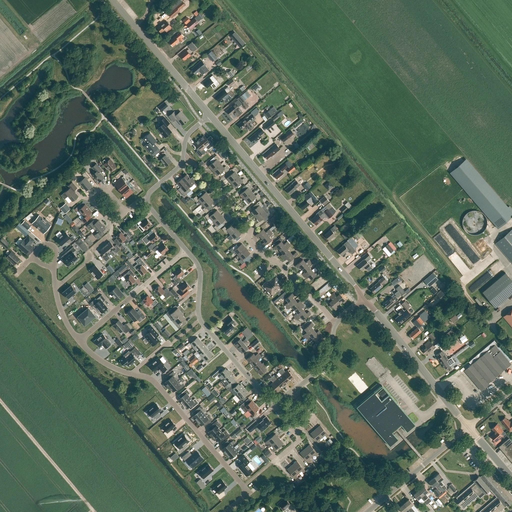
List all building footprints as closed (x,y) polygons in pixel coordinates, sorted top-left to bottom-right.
[(184,5),(180,0),(177,0),(170,7),(173,10),(169,14),(172,18),(180,11),(178,10),(184,5)] [(195,18),(187,25),(191,30),(199,23),(195,18)] [(157,28),(161,33),(165,30),(167,32),(172,28),(166,21),(157,28)] [(180,32),(169,42),(173,47),(176,44),(177,44),(179,42),(179,41),(180,41),(182,43),(184,41),(182,39),(184,37),(180,32)] [(245,43),(242,40),(237,44),(240,48),(245,43)] [(197,48),(192,42),(188,46),(193,52),(197,48)] [(180,55),(184,60),(188,57),(188,58),(191,56),(186,50),(180,55)] [(207,55),(213,62),(217,58),(212,51),(207,55)] [(199,71),(202,75),(208,70),(205,66),(206,66),(202,61),(192,69),(196,74),(199,71)] [(235,76),(226,83),(229,87),(235,82),(234,81),(237,79),(235,76)] [(203,83),(207,88),(211,85),(214,83),(210,78),(203,83)] [(224,89),(215,97),(219,102),(222,99),(223,99),(229,94),(228,93),(231,90),(228,87),(225,89),(224,89)] [(146,94),(153,105),(159,101),(151,90),(146,94)] [(241,96),(236,99),(245,109),(249,106),(245,101),(241,96)] [(142,116),(153,106),(148,100),(136,111),(142,116)] [(235,103),(226,110),(230,115),(233,113),(237,117),(242,112),(239,109),(240,108),(235,103)] [(271,109),(265,114),(268,118),(274,113),(271,109)] [(169,116),(173,121),(176,119),(182,126),(188,121),(180,111),(176,115),(174,112),(169,116)] [(246,118),(238,124),(242,129),(244,127),(246,130),(248,129),(250,131),(254,127),(250,123),(256,119),(254,117),(251,113),(246,118)] [(159,122),(162,125),(158,129),(165,137),(171,132),(166,126),(169,123),(164,118),(159,122)] [(272,119),(264,126),(268,130),(275,124),(272,119)] [(256,132),(250,138),(254,143),(257,140),(258,141),(261,138),(260,136),(264,132),(261,128),(256,132)] [(290,130),(279,138),(282,142),(293,134),(290,130)] [(143,139),(147,144),(144,146),(151,154),(159,148),(158,148),(154,143),(157,141),(150,133),(143,139)] [(204,136),(199,139),(206,147),(208,145),(211,148),(215,144),(211,139),(209,141),(204,136)] [(199,139),(195,143),(200,149),(196,152),(200,157),(206,152),(203,149),(206,147),(199,139)] [(263,154),(267,159),(271,156),(271,157),(280,149),(276,144),(263,154)] [(158,156),(160,159),(166,166),(171,162),(165,155),(162,157),(159,154),(158,156)] [(208,166),(213,171),(221,164),(218,161),(220,159),(216,155),(214,157),(216,160),(208,166)] [(104,160),(102,161),(111,171),(116,166),(110,159),(106,162),(104,160)] [(507,208),(466,160),(451,173),(498,228),(511,215),(511,209),(509,206),(507,208)] [(272,173),(276,179),(283,173),(282,172),(281,170),(283,169),(284,169),(288,166),(285,163),(272,173)] [(96,164),(92,167),(96,172),(93,174),(99,182),(104,178),(99,172),(102,170),(96,164)] [(213,171),(217,176),(224,170),(226,172),(229,170),(226,166),(224,168),(221,164),(213,171)] [(226,178),(231,183),(239,176),(236,173),(238,171),(235,167),(232,169),(234,172),(226,178)] [(90,177),(85,172),(82,174),(85,178),(79,182),(86,191),(92,186),(87,180),(90,177)] [(182,179),(191,190),(189,188),(194,184),(195,184),(197,182),(193,177),(191,179),(187,174),(182,179)] [(121,183),(117,186),(120,191),(130,182),(128,180),(127,181),(123,176),(119,180),(121,183)] [(231,183),(235,188),(242,182),(244,184),(247,182),(244,178),(242,180),(239,176),(231,183)] [(178,190),(184,196),(186,194),(191,190),(182,179),(177,183),(181,188),(178,190)] [(292,184),(286,189),(290,194),(296,189),(300,185),(298,183),(296,180),(292,184)] [(65,193),(61,195),(64,199),(68,196),(72,201),(78,196),(75,192),(75,190),(77,188),(72,182),(68,186),(70,188),(65,193)] [(130,182),(120,191),(124,195),(128,192),(130,194),(135,190),(133,188),(134,187),(130,182)] [(240,194),(244,199),(252,192),(249,189),(251,187),(248,183),(245,185),(247,188),(240,194)] [(199,200),(202,204),(210,197),(206,192),(198,198),(196,196),(193,198),(196,202),(199,200)] [(244,199),(248,204),(256,198),(258,200),(260,198),(257,194),(255,196),(252,192),(244,199)] [(304,200),(298,205),(303,210),(309,204),(312,202),(313,203),(317,200),(311,192),(303,198),(304,200)] [(203,209),(206,213),(208,211),(206,208),(214,202),(210,197),(202,204),(205,207),(203,209)] [(251,212),(255,217),(263,210),(260,206),(262,205),(259,201),(257,203),(259,206),(251,212)] [(66,203),(61,208),(65,213),(71,209),(66,203)] [(79,205),(75,209),(77,212),(78,211),(81,214),(88,208),(85,204),(81,207),(79,205)] [(312,220),(316,225),(322,219),(320,216),(324,213),(328,219),(333,215),(326,206),(316,214),(317,215),(312,220)] [(38,207),(33,212),(36,216),(41,211),(38,207)] [(81,214),(79,217),(84,223),(91,217),(89,215),(92,212),(88,208),(81,214)] [(210,218),(213,222),(221,215),(217,210),(209,216),(207,214),(205,216),(208,220),(210,218)] [(255,217),(259,222),(263,219),(265,221),(272,216),(268,212),(266,214),(263,210),(255,217)] [(45,220),(39,215),(32,223),(44,234),(52,224),(46,218),(45,220)] [(214,227),(217,231),(220,229),(218,226),(225,220),(221,215),(213,222),(216,225),(214,227)] [(140,221),(136,225),(138,227),(141,224),(145,230),(151,224),(147,219),(142,223),(140,221)] [(93,228),(95,230),(102,224),(98,220),(95,223),(93,220),(87,226),(90,230),(93,228)] [(31,226),(26,221),(22,225),(28,230),(31,226)] [(344,232),(352,225),(349,221),(341,227),(344,232)] [(227,231),(230,235),(238,228),(234,223),(227,229),(225,227),(222,229),(225,233),(227,231)] [(94,235),(98,239),(104,234),(102,231),(106,229),(102,224),(95,230),(97,233),(94,235)] [(231,240),(234,243),(237,241),(235,239),(242,233),(238,228),(230,235),(233,238),(231,240)] [(511,228),(508,232),(507,230),(504,232),(506,234),(495,243),(511,263),(511,228)] [(260,236),(262,239),(271,231),(269,229),(265,232),(263,229),(255,235),(257,238),(260,236)] [(325,235),(329,240),(335,235),(331,229),(325,235)] [(262,243),(264,246),(272,240),(269,236),(273,233),(271,231),(262,239),(264,241),(262,243)] [(75,238),(72,236),(70,238),(65,232),(56,240),(61,246),(67,241),(69,244),(75,238)] [(123,241),(126,244),(128,241),(131,239),(127,235),(125,237),(121,232),(116,237),(117,238),(114,241),(118,245),(123,241)] [(154,232),(149,236),(147,234),(142,239),(146,244),(150,240),(152,243),(159,238),(154,232)] [(293,234),(286,240),(287,241),(289,243),(295,238),(293,234)] [(29,244),(31,242),(32,243),(34,240),(29,235),(25,240),(24,239),(18,246),(26,254),(32,247),(29,244)] [(3,237),(0,239),(0,242),(7,250),(12,245),(3,237)] [(276,245),(273,247),(275,250),(278,248),(280,250),(280,251),(289,243),(287,241),(283,244),(281,241),(283,240),(280,237),(274,242),(276,245)] [(80,245),(86,252),(89,249),(80,238),(79,239),(76,242),(77,244),(80,245)] [(343,245),(337,250),(342,256),(348,250),(352,254),(356,251),(352,246),(349,242),(347,241),(343,244),(343,245)] [(105,246),(111,253),(114,250),(116,253),(120,249),(116,245),(114,246),(110,242),(105,246)] [(283,254),(280,256),(282,258),(290,252),(287,249),(291,246),(289,243),(280,251),(283,254)] [(158,249),(162,254),(168,249),(164,244),(159,248),(157,246),(153,249),(155,252),(158,249)] [(232,248),(230,250),(233,254),(235,252),(238,255),(246,249),(242,244),(234,250),(232,248)] [(384,247),(390,253),(393,251),(387,244),(384,247)] [(73,246),(62,256),(65,259),(64,260),(66,262),(65,263),(68,266),(73,261),(74,262),(78,259),(73,253),(76,250),(73,246)] [(102,257),(106,261),(110,258),(108,255),(111,253),(105,246),(100,250),(104,255),(102,257)] [(246,249),(238,255),(241,259),(239,261),(242,264),(244,262),(245,262),(243,260),(250,254),(246,249)] [(15,254),(12,251),(6,257),(15,265),(20,259),(14,254),(15,254)] [(290,252),(282,258),(284,261),(287,259),(289,262),(298,254),(296,252),(292,255),(290,252)] [(364,259),(357,265),(362,270),(365,267),(368,271),(372,268),(369,264),(367,262),(369,260),(368,259),(371,257),(367,253),(362,257),(364,259)] [(303,259),(295,266),(297,268),(300,266),(302,269),(311,262),(309,259),(305,263),(303,259)] [(137,269),(142,275),(147,271),(143,266),(145,264),(142,260),(133,267),(136,270),(137,269)] [(305,272),(302,274),(304,276),(312,270),(309,267),(313,264),(311,262),(302,269),(305,272)] [(113,274),(115,277),(127,267),(125,264),(113,274)] [(95,265),(89,270),(97,279),(103,274),(95,265)] [(173,278),(175,281),(173,282),(176,285),(182,280),(179,277),(184,273),(180,267),(174,273),(176,275),(173,278)] [(134,274),(130,270),(125,274),(127,277),(125,279),(130,285),(136,281),(132,276),(134,274)] [(312,270),(304,276),(306,279),(309,277),(311,280),(320,272),(318,270),(314,273),(312,270)] [(433,273),(424,281),(429,287),(438,279),(433,273)] [(263,287),(270,294),(271,293),(272,295),(282,287),(281,285),(282,284),(276,277),(275,278),(273,276),(263,284),(265,286),(263,287)] [(370,289),(374,293),(382,286),(381,284),(384,282),(385,283),(387,281),(383,276),(378,281),(370,289)] [(400,279),(398,277),(391,283),(393,285),(400,279)] [(180,287),(182,290),(179,293),(183,297),(188,293),(186,291),(190,287),(186,282),(180,287)] [(401,294),(403,297),(407,294),(400,285),(396,289),(400,295),(401,294)] [(66,290),(63,293),(68,298),(76,291),(71,286),(69,288),(68,287),(65,289),(66,290)] [(84,286),(80,289),(84,294),(86,297),(90,294),(88,291),(84,286)] [(163,290),(159,286),(154,290),(159,296),(162,294),(166,298),(171,294),(166,288),(163,290)] [(437,295),(442,301),(452,292),(447,286),(437,295)] [(116,287),(110,292),(117,300),(123,295),(116,287)] [(273,302),(274,303),(286,294),(284,292),(273,302)] [(284,305),(286,307),(295,300),(292,297),(295,295),(293,292),(285,299),(288,302),(284,305)] [(331,295),(339,303),(341,301),(343,303),(346,301),(340,294),(336,296),(333,293),(331,295)] [(94,305),(101,313),(108,308),(103,302),(106,300),(102,295),(96,299),(98,302),(94,305)] [(148,295),(143,300),(148,306),(151,303),(153,306),(158,303),(155,300),(153,301),(148,295)] [(333,307),(335,310),(338,308),(336,306),(339,303),(331,295),(329,296),(332,300),(329,303),(331,305),(333,307)] [(395,296),(392,298),(392,297),(383,304),(387,308),(395,301),(398,299),(395,296)] [(496,299),(491,303),(495,308),(500,304),(496,299)] [(292,306),(294,309),(302,303),(300,301),(297,303),(295,300),(286,307),(288,309),(292,306)] [(401,304),(407,310),(410,307),(405,301),(401,304)] [(293,316),(295,318),(304,310),(301,308),(304,306),(302,303),(294,309),(297,313),(293,316)] [(172,321),(174,319),(182,313),(177,308),(175,310),(173,307),(166,313),(170,319),(172,321)] [(88,308),(78,317),(85,325),(95,316),(88,308)] [(127,313),(134,321),(140,316),(143,319),(146,317),(141,311),(138,314),(133,308),(127,313)] [(511,308),(503,316),(511,327),(511,308)] [(395,319),(400,324),(411,314),(407,311),(405,313),(402,309),(398,313),(400,315),(395,319)] [(300,317),(303,320),(311,314),(309,311),(306,313),(304,310),(295,318),(297,320),(300,317)] [(426,326),(423,323),(430,317),(425,311),(419,315),(420,316),(413,322),(417,327),(409,335),(413,339),(421,332),(424,329),(423,329),(426,326)] [(174,323),(179,329),(186,323),(183,320),(185,319),(183,316),(183,315),(182,313),(174,319),(172,321),(174,323)] [(462,315),(460,313),(456,316),(455,315),(449,319),(453,324),(458,319),(458,318),(462,315)] [(227,324),(221,329),(226,334),(234,327),(232,324),(234,322),(230,317),(225,321),(227,324)] [(115,324),(113,325),(120,332),(123,330),(126,333),(131,329),(126,323),(123,325),(119,320),(117,321),(114,322),(115,324)] [(303,335),(305,337),(314,330),(311,327),(314,325),(311,322),(304,329),(307,332),(303,335)] [(146,338),(143,340),(146,343),(149,341),(152,346),(159,340),(156,337),(157,336),(159,335),(158,334),(152,326),(147,331),(148,333),(144,336),(146,338)] [(247,328),(242,332),(246,337),(245,339),(247,341),(254,335),(252,333),(247,328)] [(310,336),(313,339),(321,333),(318,331),(316,333),(314,330),(305,337),(307,339),(310,336)] [(438,338),(432,332),(428,335),(434,341),(438,338)] [(312,346),(314,348),(323,341),(320,338),(323,336),(321,333),(313,339),(316,343),(312,346)] [(103,334),(94,341),(99,347),(102,344),(103,345),(106,348),(112,343),(108,339),(107,339),(103,334)] [(191,345),(194,348),(201,342),(197,337),(190,343),(189,343),(186,345),(188,347),(191,345)] [(240,339),(234,344),(238,349),(247,341),(245,339),(242,341),(240,339)] [(257,339),(250,345),(253,348),(260,343),(257,339)] [(122,346),(119,348),(122,351),(128,346),(130,349),(133,346),(129,340),(122,346)] [(464,370),(480,390),(490,382),(491,382),(494,380),(494,378),(510,364),(509,362),(511,360),(500,346),(499,346),(494,340),(469,362),(471,365),(464,370)] [(247,341),(238,349),(242,353),(248,348),(245,345),(248,343),(247,341)] [(422,350),(426,354),(432,349),(434,350),(440,345),(438,343),(434,346),(429,341),(424,345),(426,346),(422,350)] [(205,346),(201,342),(194,348),(196,351),(194,354),(195,356),(198,353),(205,346)] [(199,360),(202,358),(201,357),(209,351),(205,346),(198,353),(200,356),(197,358),(199,360)] [(125,356),(120,360),(124,365),(126,363),(129,366),(137,359),(136,357),(139,355),(133,349),(130,352),(131,353),(126,358),(125,356)] [(201,363),(203,365),(206,362),(205,361),(213,355),(209,351),(201,357),(202,358),(204,360),(201,363)] [(442,351),(436,354),(438,358),(441,364),(446,360),(448,359),(442,351)] [(247,359),(250,363),(260,355),(258,353),(255,355),(253,353),(247,359)] [(250,363),(253,367),(260,361),(258,359),(261,357),(260,355),(250,363)] [(446,360),(441,364),(445,369),(447,367),(449,371),(452,369),(450,365),(455,362),(451,357),(448,359),(446,360)] [(159,358),(150,366),(155,372),(158,369),(161,373),(167,369),(163,365),(164,364),(159,358)] [(253,367),(257,371),(266,363),(265,361),(262,363),(260,361),(253,367)] [(257,371),(260,375),(267,369),(265,367),(268,365),(266,363),(257,371)] [(216,372),(212,376),(214,378),(218,374),(220,373),(224,378),(231,373),(230,371),(228,369),(227,370),(225,368),(223,370),(221,368),(216,372)] [(282,368),(280,370),(290,381),(294,378),(287,370),(285,372),(282,368)] [(191,369),(189,371),(192,375),(195,379),(197,377),(191,369)] [(280,370),(278,371),(281,375),(279,377),(286,385),(290,381),(280,370)] [(166,385),(168,387),(177,380),(179,378),(173,371),(169,375),(171,377),(165,382),(167,384),(166,385)] [(224,378),(221,381),(225,386),(225,387),(227,389),(229,387),(233,384),(231,381),(234,379),(233,377),(233,376),(232,374),(231,373),(224,378)] [(274,375),(272,377),(281,388),(286,385),(279,377),(277,379),(274,375)] [(272,377),(270,378),(273,382),(271,384),(277,392),(281,388),(272,377)] [(171,389),(173,391),(178,387),(180,389),(185,385),(181,381),(179,383),(177,380),(168,387),(170,390),(171,389)] [(238,383),(233,388),(237,393),(244,388),(243,387),(241,384),(240,385),(238,383)] [(405,430),(406,431),(407,432),(415,425),(414,424),(408,416),(404,411),(398,404),(382,385),(360,403),(356,407),(379,433),(390,446),(394,443),(398,439),(397,438),(394,434),(392,432),(398,427),(401,425),(402,426),(405,430)] [(237,393),(236,395),(240,400),(239,401),(240,403),(247,398),(245,396),(247,394),(246,392),(247,391),(245,389),(244,388),(237,393)] [(179,400),(182,404),(190,398),(188,395),(190,393),(186,389),(182,393),(184,395),(179,399),(179,400)] [(190,398),(182,404),(186,409),(192,405),(194,407),(198,403),(195,398),(192,400),(190,398)] [(245,413),(248,410),(255,404),(252,400),(251,401),(249,399),(246,400),(240,406),(245,413)] [(156,404),(147,411),(152,417),(153,416),(156,419),(161,416),(158,412),(161,410),(156,404)] [(250,415),(252,418),(257,414),(255,411),(258,408),(255,404),(248,410),(251,414),(250,415)] [(193,416),(197,421),(207,413),(204,410),(201,406),(196,410),(198,412),(193,416)] [(207,413),(197,421),(201,426),(206,421),(208,424),(213,420),(207,413)] [(266,417),(258,423),(256,421),(247,428),(250,432),(257,426),(262,431),(268,426),(268,425),(271,422),(266,417)] [(504,424),(510,432),(511,429),(511,421),(511,422),(510,422),(508,420),(505,417),(501,421),(504,424)] [(171,419),(162,427),(166,431),(164,433),(168,438),(174,433),(170,429),(175,425),(171,419)] [(212,437),(220,430),(218,428),(221,425),(217,420),(212,425),(214,427),(209,432),(210,434),(209,434),(212,437)] [(497,424),(492,428),(495,432),(495,434),(491,436),(496,442),(501,438),(504,436),(503,435),(505,434),(497,424)] [(320,425),(315,429),(322,437),(325,435),(326,437),(329,435),(320,425)] [(243,432),(241,428),(234,434),(237,437),(243,432)] [(310,434),(319,444),(321,442),(319,440),(322,437),(315,429),(310,434)] [(214,440),(215,439),(216,441),(222,436),(224,439),(229,434),(225,430),(222,432),(220,430),(212,437),(214,440)] [(271,445),(279,439),(275,434),(265,442),(267,444),(269,443),(271,445)] [(184,435),(174,442),(179,448),(177,451),(180,454),(187,447),(184,445),(189,441),(184,435)] [(258,442),(263,439),(260,436),(254,441),(257,445),(259,443),(258,442)] [(511,441),(509,438),(500,446),(511,460),(511,441)] [(271,450),(273,452),(283,443),(279,439),(271,445),(273,448),(271,450)] [(232,445),(235,442),(233,440),(222,449),(223,450),(226,454),(234,447),(232,445)] [(326,443),(321,447),(324,451),(329,447),(326,443)] [(310,444),(305,449),(312,457),(314,454),(316,456),(318,455),(310,444)] [(234,447),(226,454),(230,458),(240,449),(239,447),(236,450),(234,447)] [(300,453),(308,463),(311,461),(309,459),(312,457),(305,449),(300,453)] [(189,451),(182,457),(185,461),(184,462),(190,469),(192,467),(192,468),(203,459),(196,451),(192,455),(189,451)] [(242,463),(238,467),(241,470),(246,476),(252,471),(255,468),(249,462),(249,461),(244,456),(239,460),(242,463)] [(297,461),(292,465),(299,473),(301,471),(303,473),(305,471),(297,461)] [(208,464),(198,472),(204,478),(213,470),(208,464)] [(287,469),(295,479),(298,477),(296,475),(299,473),(292,465),(287,469)] [(457,499),(455,500),(463,509),(466,507),(465,506),(468,504),(468,505),(471,503),(470,502),(473,500),(473,501),(476,499),(475,498),(483,492),(485,494),(490,489),(496,497),(478,511),(498,511),(500,511),(501,511),(503,509),(505,507),(504,506),(506,504),(507,506),(511,502),(511,494),(509,492),(510,491),(508,488),(507,489),(505,487),(506,486),(503,483),(503,484),(501,482),(501,481),(499,478),(498,479),(496,476),(497,476),(495,473),(494,474),(492,471),(493,471),(491,468),(490,469),(481,476),(480,477),(478,475),(478,476),(474,478),(472,479),(473,481),(474,482),(473,483),(456,497),(457,499)] [(439,473),(434,478),(444,490),(447,488),(440,480),(443,478),(439,473)] [(442,492),(444,490),(434,478),(429,482),(433,487),(436,484),(438,487),(442,492)] [(200,479),(196,482),(202,489),(206,486),(200,479)] [(222,481),(214,488),(217,492),(215,494),(220,499),(225,494),(222,490),(227,486),(222,481)] [(448,486),(453,492),(456,490),(451,483),(448,486)] [(419,490),(429,503),(431,501),(427,496),(425,494),(428,491),(424,486),(419,490)] [(423,500),(426,505),(429,503),(419,490),(413,495),(418,500),(421,497),(423,500)] [(285,498),(277,504),(282,510),(289,504),(285,498)] [(409,499),(404,504),(408,509),(410,511),(414,511),(412,509),(412,510),(410,507),(413,504),(409,499)]
